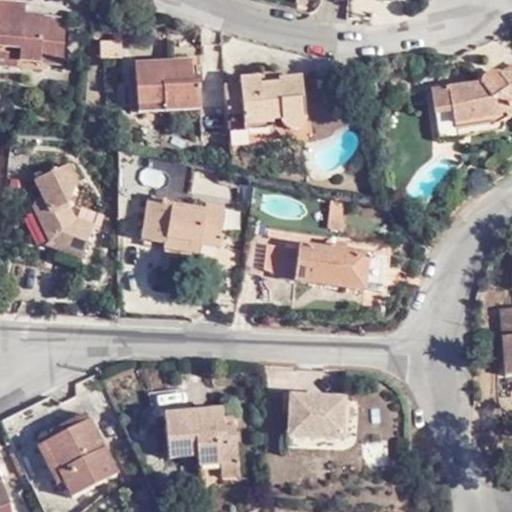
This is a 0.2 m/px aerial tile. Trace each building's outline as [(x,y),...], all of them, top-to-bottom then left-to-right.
[(293,0),(293,9),(305,10),(305,0),(293,0)] [(34,8),(0,5),(0,72),(32,75),(33,68),(69,71),(73,23),(33,18),(34,8)] [(138,70),(142,121),(207,115),(205,86),(199,86),(197,67),(138,70)] [(484,79),(484,85),(437,93),(439,115),(454,112),(456,129),(498,123),(498,114),(511,107),(511,74),(505,77),(503,72),(484,79)] [(264,92),(285,91),(285,86),(284,77),(263,78),(263,84),(264,92)] [(227,90),(229,103),(246,102),(247,117),(249,132),(280,130),(280,125),(286,125),(287,127),(287,130),(289,132),(290,134),(293,136),(295,137),(297,138),(300,138),(302,137),(304,137),(307,136),(308,134),(310,132),(312,130),(312,128),(312,125),(308,84),(285,86),(285,91),(264,92),(263,84),(244,86),(244,89),(227,90)] [(246,102),(229,103),(230,118),(247,117),(246,102)] [(68,166),(35,181),(44,199),(36,203),(34,207),(50,241),(46,245),(83,258),(94,226),(74,219),(66,205),(73,186),(77,183),(68,166)] [(344,204),(317,201),(314,227),(340,231),(344,204)] [(208,247),(222,249),(230,212),(213,209),(211,214),(154,203),(148,241),(171,246),(175,241),(208,247)] [(208,247),(175,241),(171,246),(170,253),(206,259),(208,247)] [(372,296),(379,259),(312,246),(309,251),(293,248),(250,242),(246,266),(263,268),(286,279),(372,296)] [(395,263),(379,259),(372,296),(388,300),(395,263)] [(276,394),(324,394),(324,368),(276,368),(276,394)] [(344,401),(290,398),(288,437),(342,440),(344,401)] [(193,462),(233,458),(230,422),(218,423),(217,409),(159,414),(162,453),(192,451),(193,462)] [(46,443),(64,484),(71,499),(114,477),(87,423),(46,443)] [(55,487),(64,484),(46,443),(37,447),(55,487)] [(234,485),(233,458),(193,462),(195,488),(234,485)] [(0,472),(0,504),(12,500),(0,472)]
